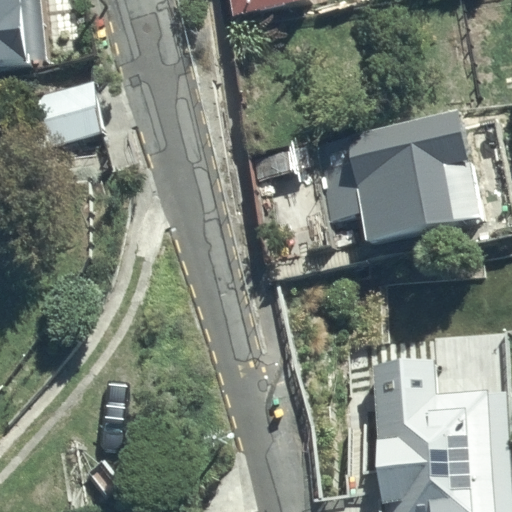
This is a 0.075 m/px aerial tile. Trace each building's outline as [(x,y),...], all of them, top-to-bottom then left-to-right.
[(0,0),(0,63),(56,58),(50,0),(0,0)] [(236,0),(239,12),(297,0),(236,0)] [(97,84),(9,104),(20,149),(107,129),(97,84)] [(469,108),(354,134),(319,140),(333,220),(369,214),(373,239),(488,220),(469,108)] [(365,380),(365,383),(372,511),(511,511),(508,451),(491,452),(488,398),(432,401),(430,376),(365,380)]
